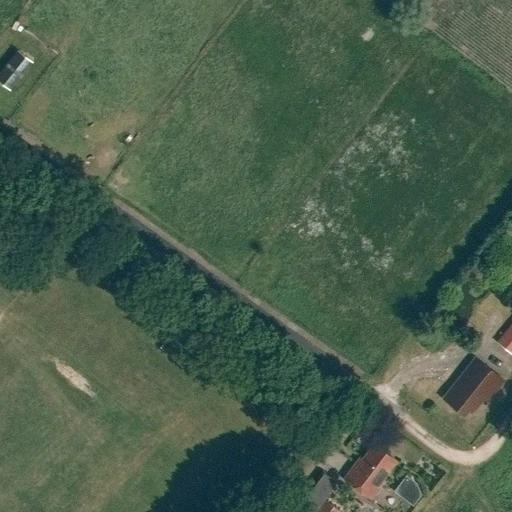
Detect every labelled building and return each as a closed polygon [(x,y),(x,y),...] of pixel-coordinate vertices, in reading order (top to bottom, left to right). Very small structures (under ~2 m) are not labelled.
[(0,74),(0,82),(11,91),(33,63),(19,51),(0,74)] [(511,323),(497,341),(511,353),(511,323)] [(474,355),(444,398),(465,413),(470,407),(474,410),(487,392),(490,395),(504,377),(474,355)] [(356,465),(344,480),(371,500),(385,482),(383,480),(396,462),(374,445),(358,466),(356,465)] [(408,478),(398,492),(416,506),(427,492),(408,478)] [(340,511),(325,501),(317,511),(340,511)]
